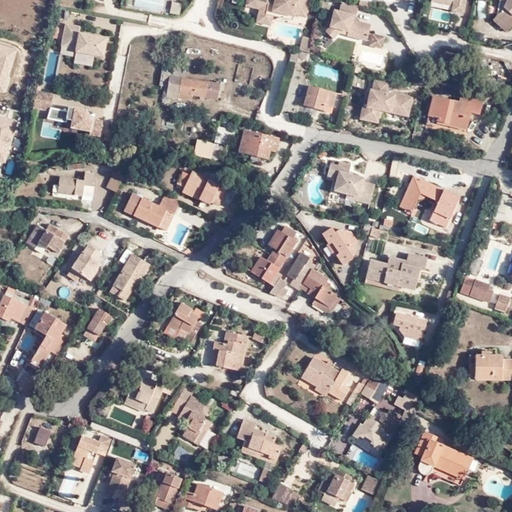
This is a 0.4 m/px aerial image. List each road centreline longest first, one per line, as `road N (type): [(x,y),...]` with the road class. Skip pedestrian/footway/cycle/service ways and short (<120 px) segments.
road 1 (residential): [(0,390),(33,407),(77,404),(155,294),(268,198),(316,137)]
road 2 (residential): [(316,137),(333,133),(472,164),(491,162),(511,126)]
road 3 (residential): [(316,137),(264,124),(282,55),(197,26)]
